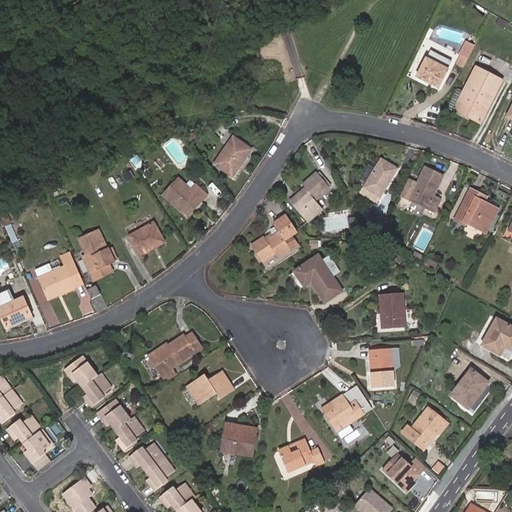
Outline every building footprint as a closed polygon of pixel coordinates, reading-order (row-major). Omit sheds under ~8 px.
[(468,59),(474,45),(467,41),(460,55),(468,59)] [(433,62),(437,54),(430,50),(426,58),(433,62)] [(438,88),(448,69),(447,69),(452,61),(437,54),(433,62),(426,58),(417,77),(438,88)] [(480,124),(502,80),(476,67),(454,110),(480,124)] [(233,177),(251,150),(233,138),(215,165),(233,177)] [(376,203),(397,169),(381,160),(360,194),(376,203)] [(434,196),(443,176),(425,168),(410,201),(434,212),(441,199),(434,196)] [(119,174),(123,183),(132,180),(129,171),(119,174)] [(322,209),(315,200),(329,188),(316,174),(303,185),(306,188),(290,202),(308,222),(322,209)] [(187,217),(207,196),(195,185),(191,190),(186,186),(178,179),(163,196),(187,217)] [(191,190),(195,185),(191,181),(186,186),(191,190)] [(486,233),(498,210),(483,203),(486,198),(470,190),(455,220),(471,228),(472,226),(486,233)] [(368,224),(375,218),(370,212),(363,218),(368,224)] [(11,223),(7,214),(0,217),(5,226),(11,223)] [(291,249),(285,241),(291,236),(298,232),(287,216),(273,225),(278,232),(271,236),(266,239),(265,237),(251,246),(262,262),(274,254),(277,258),(291,249)] [(377,241),(387,221),(377,217),(370,230),(377,241)] [(164,242),(153,223),(129,237),(139,256),(164,242)] [(18,241),(11,224),(5,227),(13,244),(18,241)] [(113,273),(109,265),(114,262),(109,250),(99,230),(79,240),(87,255),(83,257),(95,281),(113,273)] [(297,245),(291,236),(285,241),(291,249),(297,245)] [(117,261),(111,249),(109,250),(114,262),(117,261)] [(75,285),(83,281),(70,253),(62,257),(66,267),(39,279),(47,297),(60,291),(61,294),(76,288),(75,285)] [(342,291),(318,256),(294,272),(304,287),(311,282),(325,303),(342,291)] [(273,258),(261,264),(265,271),(277,265),(273,258)] [(304,287),(294,272),(289,275),(299,290),(304,287)] [(101,294),(96,286),(87,290),(92,299),(101,294)] [(33,317),(24,297),(15,301),(10,290),(0,294),(0,317),(6,330),(33,317)] [(49,300),(61,294),(60,291),(47,297),(49,300)] [(406,328),(403,293),(380,295),(382,330),(406,328)] [(511,351),(511,327),(497,319),(482,346),(500,356),(504,347),(511,351)] [(172,369),(202,349),(192,334),(185,338),(184,336),(168,347),(170,349),(152,361),(166,381),(176,375),(172,369)] [(152,361),(170,349),(168,347),(166,344),(149,356),(152,361)] [(508,361),(511,353),(511,351),(504,347),(500,356),(508,361)] [(394,387),(391,349),(370,350),(372,389),(394,387)] [(77,380),(82,388),(97,377),(82,357),(65,370),(70,377),(72,374),(77,380)] [(468,409),(488,383),(471,370),(451,396),(468,409)] [(198,406),(217,394),(221,400),(235,390),(223,371),(208,381),(205,375),(186,387),(198,406)] [(98,376),(109,390),(112,388),(101,374),(98,376)] [(2,376),(0,376),(0,379),(9,392),(12,390),(2,376)] [(104,398),(102,395),(109,390),(98,376),(97,377),(82,388),(87,394),(90,398),(86,401),(91,408),(104,398)] [(0,379),(0,398),(9,392),(0,379)] [(9,392),(20,406),(23,404),(12,390),(9,392)] [(411,390),(406,402),(412,405),(418,394),(411,390)] [(15,414),(13,411),(20,406),(9,392),(0,398),(0,412),(1,414),(0,415),(0,420),(2,424),(15,414)] [(337,433),(365,414),(363,411),(368,407),(363,400),(358,403),(356,401),(350,405),(343,396),(332,403),(333,404),(335,407),(324,414),(337,433)] [(110,423),(115,431),(130,420),(115,399),(97,413),(103,420),(106,417),(110,423)] [(324,414),(335,407),(333,404),(323,412),(324,414)] [(439,435),(448,423),(429,408),(411,429),(408,426),(402,433),(423,450),(437,433),(439,435)] [(32,416),(29,418),(39,432),(42,430),(32,416)] [(131,419),(142,433),(145,431),(134,417),(131,419)] [(29,418),(22,423),(19,420),(7,430),(11,436),(15,433),(18,437),(23,444),(39,432),(29,418)] [(137,441),(135,438),(142,433),(131,419),(130,420),(115,431),(120,438),(123,442),(120,444),(124,451),(137,441)] [(56,421),(44,429),(54,443),(66,435),(56,421)] [(251,456),(256,429),(227,424),(222,451),(251,456)] [(39,432),(50,446),(53,444),(42,430),(39,432)] [(45,454),(43,451),(50,446),(39,432),(23,444),(29,451),(32,455),(28,458),(32,464),(45,454)] [(323,463),(318,449),(310,452),(305,440),(298,443),(300,449),(290,454),(288,447),(280,451),(289,472),(314,461),(316,466),(323,463)] [(154,443),(151,446),(162,460),(165,457),(154,443)] [(151,446),(144,451),(142,448),(129,458),(134,464),(138,461),(141,465),(146,471),(162,460),(151,446)] [(390,459),(397,452),(392,446),(385,453),(390,459)] [(426,468),(415,458),(409,465),(397,454),(382,470),(405,491),(413,481),(426,468)] [(162,460),(172,473),(175,471),(165,457),(162,460)] [(168,482),(165,479),(172,473),(162,460),(146,471),(151,478),(154,482),(150,485),(155,492),(168,482)] [(438,473),(443,467),(438,463),(433,469),(438,473)] [(91,511),(96,508),(88,499),(93,495),(86,487),(84,485),(87,482),(84,478),(65,493),(77,507),(74,509),(75,511),(91,511)] [(415,483),(413,481),(405,491),(407,493),(415,483)] [(185,483),(182,486),(193,500),(196,497),(185,483)] [(182,486),(175,491),(173,488),(160,497),(165,504),(169,501),(172,505),(177,511),(192,500),(193,500),(182,486)] [(390,511),(392,509),(369,490),(355,506),(362,511),(390,511)] [(499,506),(508,491),(498,490),(492,501),(499,506)] [(77,507),(65,493),(63,495),(74,509),(77,507)] [(463,511),(469,501),(466,499),(460,509),(463,511)] [(200,511),(192,500),(177,511),(200,511)] [(336,511),(338,511),(331,503),(321,511),(336,511)]
